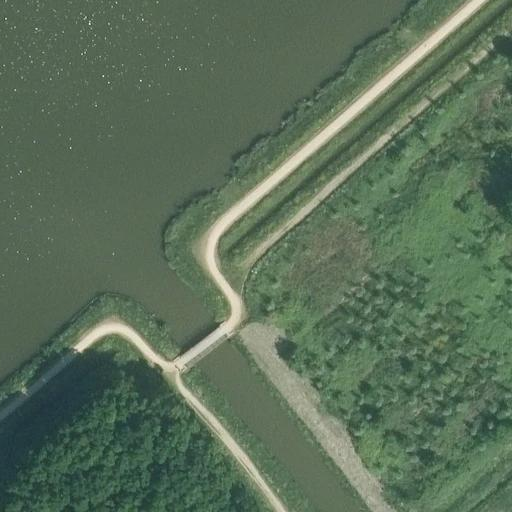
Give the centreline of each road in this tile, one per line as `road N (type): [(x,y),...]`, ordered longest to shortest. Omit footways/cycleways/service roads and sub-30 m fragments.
road 1 (unknown): [(234,303),(263,245),(511,26)]
road 2 (unknown): [(167,374),(282,511)]
